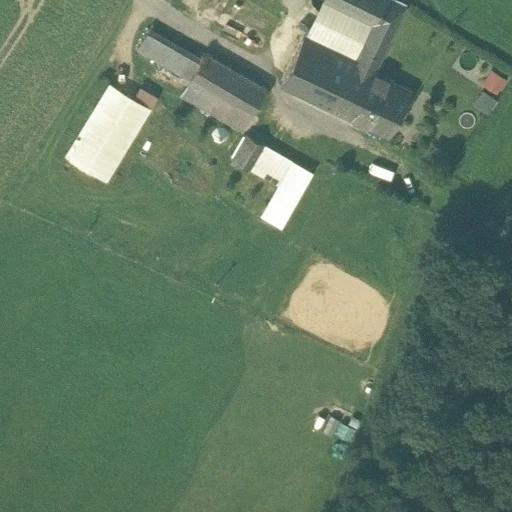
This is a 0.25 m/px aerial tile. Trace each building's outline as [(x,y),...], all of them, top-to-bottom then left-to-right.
[(323,0),(308,29),(323,37),(319,45),(354,62),(373,24),(323,0)] [(373,24),(383,4),(374,0),(323,0),(373,24)] [(384,0),(383,4),(373,24),(354,62),(370,69),(375,72),(406,7),(391,0),(384,0)] [(202,59),(150,29),(137,50),(190,81),(202,59)] [(370,69),(354,62),(319,45),(323,37),(308,29),(304,37),(303,37),(280,84),(347,116),(370,69)] [(267,90),(205,54),(202,59),(190,81),(252,117),(267,90)] [(490,67),(480,82),(496,93),(506,77),(490,67)] [(370,69),(347,116),(389,137),(412,90),(375,72),(370,69)] [(151,106),(134,96),(109,81),(65,153),(107,178),(151,106)] [(252,117),(190,81),(181,95),(243,132),(252,117)] [(134,96),(151,106),(158,95),(141,85),(134,96)] [(482,86),(472,102),(488,112),(498,96),(482,86)] [(247,134),(233,159),(251,170),(265,145),(247,134)] [(279,185),(293,161),(265,145),(251,170),(279,185)] [(281,225),(311,171),(293,161),(279,185),(262,214),(281,225)]
